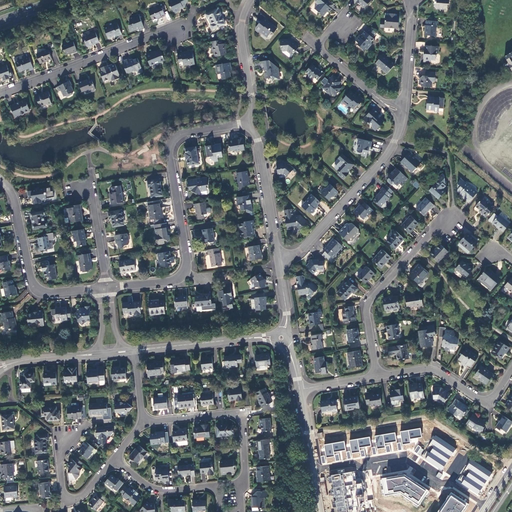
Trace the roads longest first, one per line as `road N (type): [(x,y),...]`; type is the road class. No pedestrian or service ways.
road 1 (unclassified): [(247,124),(172,138),(184,273),(110,286)]
road 2 (residential): [(277,264),(303,248),(384,159),(403,111)]
road 3 (residential): [(376,375),(367,304),(453,216)]
road 4 (residential): [(0,93),(180,30)]
road 5 (unclassified): [(97,288),(43,292),(32,282),(15,200),(0,179)]
road 6 (residential): [(142,421),(241,412),(245,475),(238,483)]
road 7 (residential): [(376,375),(436,370),(487,405),(511,369)]
road 8 (unclassified): [(277,264),(257,140),(247,124)]
road 9 (residential): [(403,111),(318,46),(345,24)]
road 10 (residential): [(115,459),(83,496),(67,501),(58,461),(63,437)]
road 11 (unclassified): [(247,124),(241,33),(251,0)]
road 12 (tertiary): [(299,389),(320,511)]
